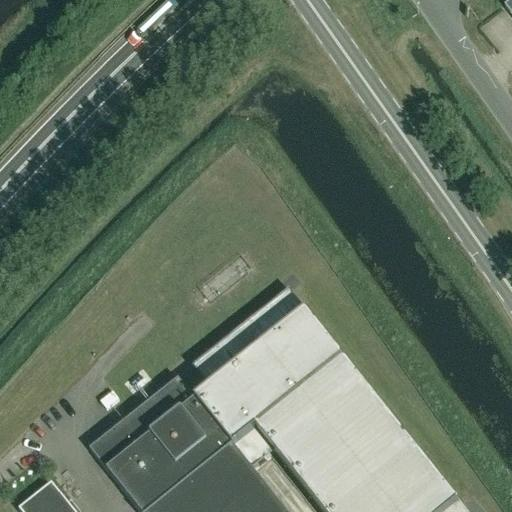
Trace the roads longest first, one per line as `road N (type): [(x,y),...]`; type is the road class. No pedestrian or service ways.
road 1 (tertiary): [(511,290),(307,0)]
road 2 (trunk): [(0,193),(192,0)]
road 3 (unclassified): [(511,123),(428,5)]
